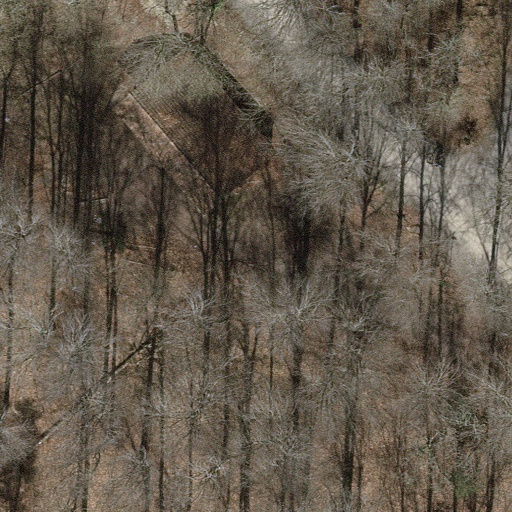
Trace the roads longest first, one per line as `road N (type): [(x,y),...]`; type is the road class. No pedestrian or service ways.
road 1 (track): [(511,398),(341,288),(188,220),(71,90)]
road 2 (track): [(264,0),(381,135),(476,226)]
